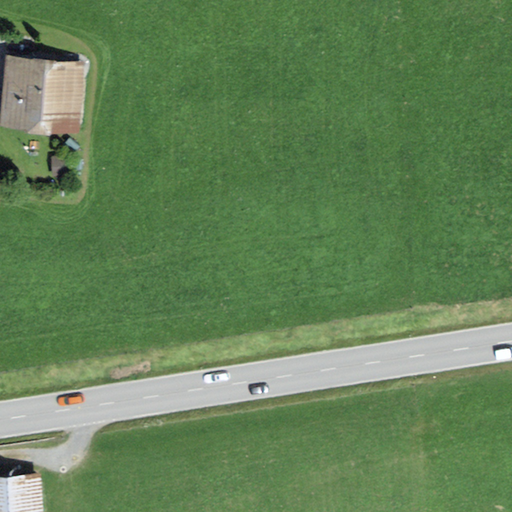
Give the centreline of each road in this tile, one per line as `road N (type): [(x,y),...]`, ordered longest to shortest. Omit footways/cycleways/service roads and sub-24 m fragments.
road 1 (primary): [(511,342),(0,420)]
road 2 (track): [(0,464),(74,452),(84,435),(82,408)]
